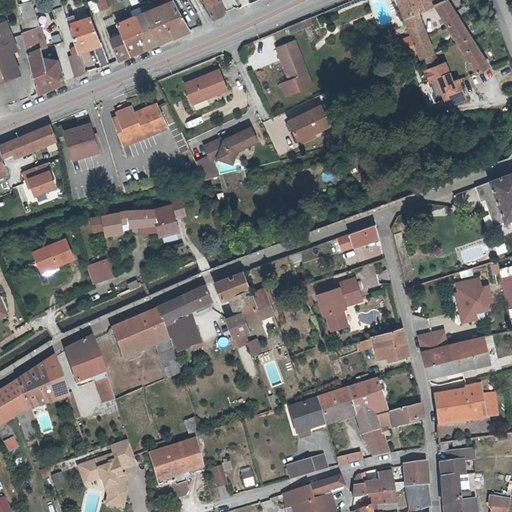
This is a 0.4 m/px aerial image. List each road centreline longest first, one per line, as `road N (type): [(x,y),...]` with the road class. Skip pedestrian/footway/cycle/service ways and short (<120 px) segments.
road 1 (residential): [(380,216),(207,279),(59,343),(0,380)]
road 2 (primary): [(303,0),(0,129)]
road 3 (residential): [(438,511),(430,422),(380,216)]
road 4 (residential): [(511,164),(380,216)]
